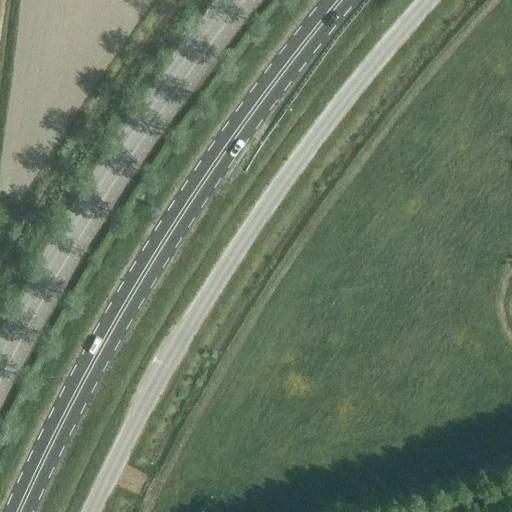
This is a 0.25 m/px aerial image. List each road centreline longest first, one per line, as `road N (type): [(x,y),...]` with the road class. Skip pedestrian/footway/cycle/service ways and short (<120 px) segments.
road 1 (unclassified): [(427,0),(343,97),(171,359),(90,511)]
road 2 (primary): [(340,0),(162,244),(18,511)]
road 3 (unclassified): [(231,0),(126,141),(0,346)]
